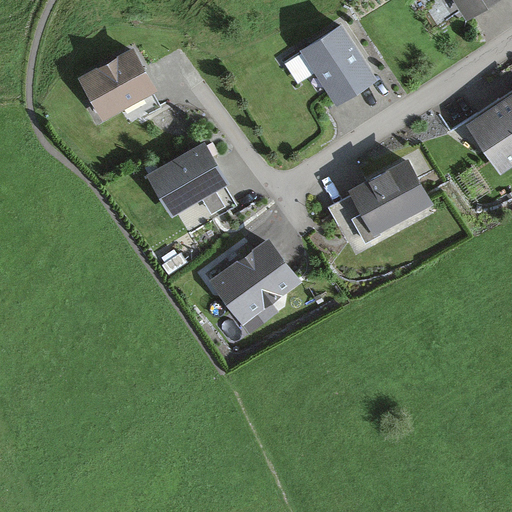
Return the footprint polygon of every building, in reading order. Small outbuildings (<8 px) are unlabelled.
[(459,0),(469,14),(489,0),(459,0)] [(372,79),(340,30),(307,51),(339,100),(372,79)] [(132,53),(82,82),(102,118),(153,90),(132,53)] [(511,99),(473,125),(501,168),(511,160),(511,99)] [(202,148),(152,176),(172,210),(222,182),(202,148)] [(406,164),(354,191),(366,214),(356,219),(366,237),(428,203),(406,164)] [(267,245),(216,282),(242,318),(294,282),(267,245)]
